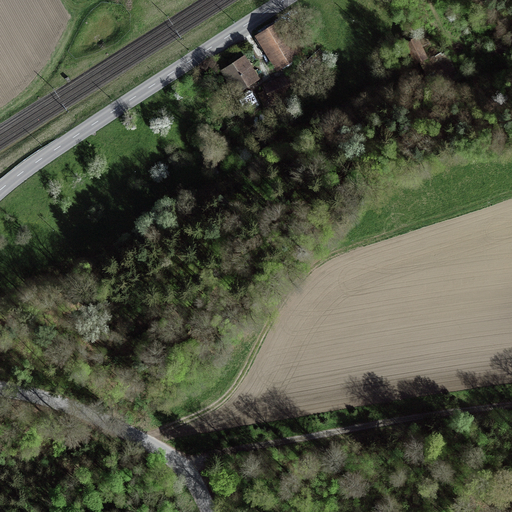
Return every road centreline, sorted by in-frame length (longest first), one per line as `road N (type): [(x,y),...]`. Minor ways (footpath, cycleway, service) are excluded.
road 1 (track): [(138,437),(215,407),(279,304),(330,254),(511,193)]
road 2 (tertiary): [(286,0),(0,189)]
road 3 (track): [(511,408),(375,423),(176,460)]
road 4 (track): [(93,0),(49,67),(0,109)]
